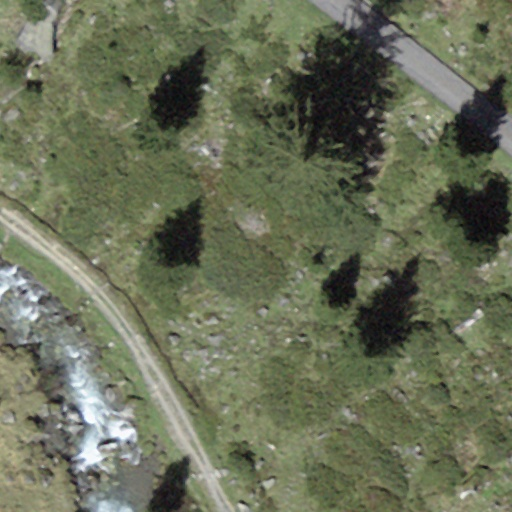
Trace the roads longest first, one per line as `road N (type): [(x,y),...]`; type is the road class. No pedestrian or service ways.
road 1 (track): [(0,222),(94,288),(229,511)]
road 2 (tertiary): [(338,0),(511,138)]
